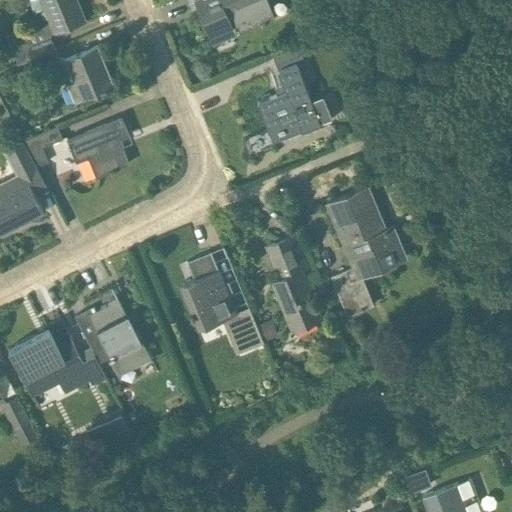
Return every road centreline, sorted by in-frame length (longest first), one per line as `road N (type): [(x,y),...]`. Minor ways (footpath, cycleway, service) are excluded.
road 1 (residential): [(0,287),(170,201),(187,183)]
road 2 (residential): [(187,183),(190,141),(132,0)]
road 3 (residential): [(345,147),(223,193),(187,183)]
